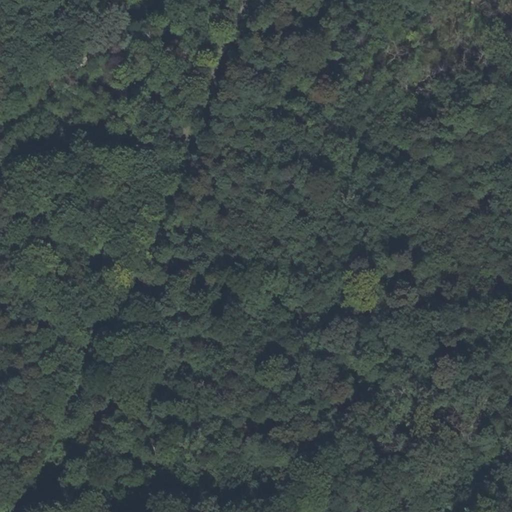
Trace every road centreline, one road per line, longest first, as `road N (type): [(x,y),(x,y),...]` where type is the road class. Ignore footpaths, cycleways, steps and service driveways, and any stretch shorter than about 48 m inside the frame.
road 1 (track): [(246,0),(11,511)]
road 2 (track): [(154,0),(0,138)]
